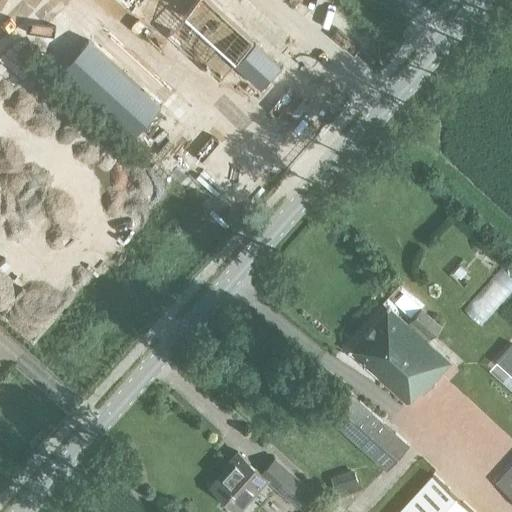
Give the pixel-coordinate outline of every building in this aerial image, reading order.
[(207,0),(197,0),(191,6),(184,0),(183,0),(176,8),(183,15),(168,32),(218,78),(234,62),(236,64),(262,86),(281,65),(255,42),(207,0)] [(132,136),(161,105),(87,38),(59,68),(132,136)] [(460,279),(467,272),(459,266),(453,272),(460,279)] [(486,322),(511,292),(494,277),(468,307),(486,322)] [(420,305),(404,290),(394,301),(411,315),(420,305)] [(449,362),(426,342),(430,337),(432,339),(441,329),(423,314),(411,327),(389,307),(350,351),(406,402),(418,389),(422,393),(449,362)] [(511,388),(511,344),(490,369),(511,388)] [(355,393),(331,420),(387,469),(410,443),(355,393)] [(242,502),(266,476),(237,449),(224,463),(225,465),(209,483),(223,496),(229,490),(242,502)] [(275,456),(262,471),(270,478),(267,481),(298,507),(313,490),(275,456)] [(511,460),(491,485),(505,497),(507,494),(511,498),(511,460)] [(359,485),(354,469),(330,476),(336,492),(359,485)] [(473,511),(432,475),(398,511),(473,511)]
